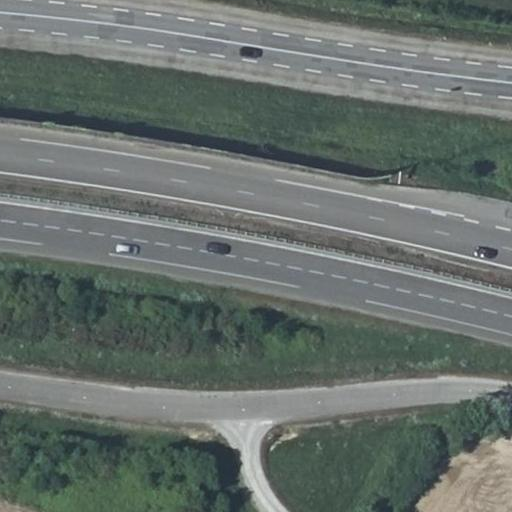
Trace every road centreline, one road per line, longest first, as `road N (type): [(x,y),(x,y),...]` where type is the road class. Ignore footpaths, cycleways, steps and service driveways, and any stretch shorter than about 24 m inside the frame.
road 1 (trunk): [(0,220),(292,267),(511,316)]
road 2 (trunk): [(511,249),(307,204),(0,154)]
road 3 (tertiary): [(511,81),(0,12)]
road 4 (tertiary): [(511,392),(471,388),(244,408)]
road 5 (tertiary): [(244,408),(155,405),(0,383)]
